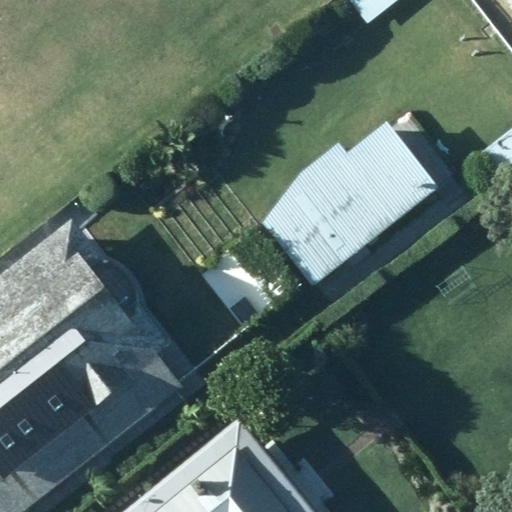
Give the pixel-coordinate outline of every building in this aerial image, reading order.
[(407,0),(349,0),(373,28),(407,0)] [(326,291),(456,188),(385,99),(339,135),(284,221),(291,225),(227,324),(266,338),(306,265),(326,291)] [(511,175),(511,131),(480,154),(503,182),(511,175)] [(145,279),(91,210),(0,282),(0,385),(26,364),(51,396),(169,441),(183,428),(221,307),(145,279)] [(324,511),(248,420),(136,511),(324,511)] [(50,461),(0,499),(0,511),(81,511),(116,484),(126,455),(74,438),(64,466),(50,461)]
